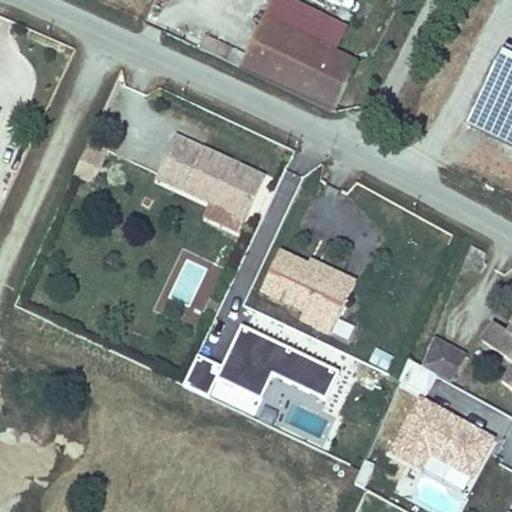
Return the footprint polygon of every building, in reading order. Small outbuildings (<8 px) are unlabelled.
[(285,0),(273,0),(264,19),(338,54),(349,31),(285,0)] [(264,19),(241,66),(333,112),(356,63),(338,54),(264,19)] [(200,51),(235,69),(242,55),(207,37),(200,51)] [(511,62),(506,59),(471,127),(511,148),(511,62)] [(177,137),(158,178),(211,202),(245,218),(264,178),(177,137)] [(106,154),(86,145),(75,170),(95,179),(106,154)] [(238,234),(245,218),(211,202),(204,218),(238,234)] [(281,248),(263,288),(304,307),(320,314),(323,307),(340,315),(357,278),(342,271),(340,275),(310,261),(281,248)] [(340,275),(342,271),(312,257),(310,261),(340,275)] [(340,315),(323,307),(320,314),(304,307),(301,314),(334,329),(340,315)] [(511,327),(500,316),(483,332),(511,363),(498,377),(511,390),(511,327)] [(343,376),(248,330),(236,355),(280,376),(331,401),(343,376)] [(435,345),(421,369),(450,385),(463,361),(435,345)] [(374,349),(369,365),(390,371),(395,356),(374,349)] [(280,376),(236,355),(227,374),(223,383),(266,404),(280,376)] [(195,370),(223,383),(227,374),(199,361),(195,370)] [(223,383),(195,370),(188,385),(216,398),(223,383)] [(498,443),(422,402),(401,441),(434,458),(477,482),(498,443)] [(434,458),(401,441),(393,455),(426,473),(434,458)]
